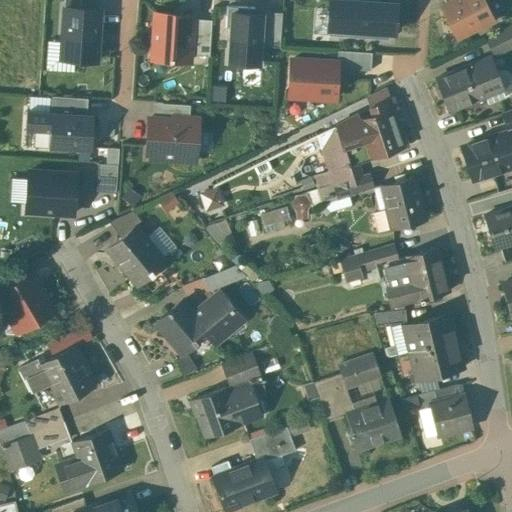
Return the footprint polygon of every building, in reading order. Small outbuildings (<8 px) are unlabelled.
[(396,3),(346,0),(330,0),(329,28),(346,29),(345,36),(389,39),(389,32),(394,32),(396,3)] [(483,0),(453,0),(441,6),(456,37),(493,19),(483,0)] [(227,5),(225,27),(231,27),(229,61),(259,63),(260,45),(262,13),(254,13),(254,10),(254,7),(227,5)] [(100,9),(64,6),(61,57),(97,59),(100,9)] [(262,13),(260,45),(279,46),(282,11),(280,11),(280,12),(280,14),(262,13)] [(189,15),(174,14),(156,13),(153,58),(169,59),(172,59),(189,60),(189,54),(191,18),(192,15),(189,15)] [(191,18),(189,54),(209,55),(211,19),(191,18)] [(511,26),(487,39),(494,54),(511,45),(511,26)] [(336,76),(341,77),(345,73),(346,68),(371,70),(372,52),(338,50),(337,62),(336,76)] [(337,62),(291,58),(289,95),(335,98),(336,76),(337,62)] [(472,63),(435,78),(448,110),(485,95),(501,88),(491,61),(474,68),(472,63)] [(501,88),(485,95),(488,103),(504,96),(501,88)] [(51,111),(77,113),(78,97),(52,95),(51,111)] [(372,114),(358,119),(356,114),(335,124),(348,163),(348,165),(358,162),(402,147),(405,142),(402,132),(397,129),(391,113),(394,109),(390,97),(369,107),(372,114)] [(174,117),(175,103),(154,102),(153,118),(173,119),(173,117),(174,117)] [(175,103),(174,117),(189,118),(190,104),(175,103)] [(511,108),(502,111),(509,129),(509,130),(511,128),(511,108)] [(51,111),(47,111),(45,131),(50,131),(49,147),(91,150),(94,114),(77,113),(51,111)] [(153,118),(149,117),(147,154),(150,154),(150,158),(195,160),(198,119),(189,118),(174,117),(173,117),(173,119),(153,118)] [(497,134),(461,146),(472,178),(510,166),(505,151),(511,148),(511,128),(509,130),(509,129),(496,133),(497,134)] [(341,142),(322,148),(329,169),(348,163),(341,142)] [(117,164),(98,163),(98,162),(96,190),(116,191),(115,191),(117,164)] [(329,169),(314,175),(318,188),(362,174),(358,162),(348,165),(348,163),(329,169)] [(75,173),(29,170),(27,210),(73,213),(75,173)] [(318,188),(322,202),(373,186),(369,172),(362,174),(318,188)] [(381,184),(387,208),(391,226),(392,228),(425,219),(414,176),(381,184)] [(201,193),(206,208),(218,204),(220,200),(218,191),(213,189),(201,193)] [(511,205),(484,214),(494,247),(511,241),(511,205)] [(278,209),(261,214),(266,230),(283,225),(278,209)] [(114,218),(109,220),(120,236),(135,224),(140,220),(132,210),(114,218)] [(222,219),(202,226),(219,245),(234,239),(222,219)] [(135,224),(120,236),(107,247),(117,259),(137,284),(153,271),(152,270),(165,259),(135,224)] [(393,243),(354,254),(359,269),(360,269),(380,263),(397,258),(397,257),(393,243)] [(385,286),(390,305),(419,297),(420,300),(423,299),(422,297),(447,290),(437,247),(403,255),(409,280),(385,286)] [(359,269),(354,254),(339,259),(345,279),(362,275),(360,269),(359,269)] [(397,258),(380,263),(385,286),(409,280),(403,255),(397,257),(397,258)] [(33,271),(14,283),(13,281),(0,289),(0,294),(12,316),(13,315),(21,328),(16,331),(17,332),(54,310),(39,285),(37,286),(30,275),(34,272),(33,271)] [(511,279),(501,282),(510,316),(511,315),(511,279)] [(219,290),(193,312),(205,327),(203,329),(214,341),(242,318),(219,290)] [(182,299),(155,321),(165,334),(166,333),(181,351),(196,340),(194,337),(203,329),(205,327),(193,312),(182,299)] [(404,308),(374,311),(376,324),(406,320),(404,308)] [(279,312),(270,317),(266,334),(268,342),(289,333),(279,312)] [(449,313),(403,325),(409,350),(455,339),(449,313)] [(295,335),(256,349),(264,372),(279,366),(274,354),(298,345),(295,335)] [(455,339),(409,350),(416,378),(462,366),(455,339)] [(73,345),(44,359),(40,362),(49,381),(60,403),(93,385),(73,345)] [(250,350),(221,361),(230,385),(259,374),(250,350)] [(372,352),(337,363),(345,386),(379,375),(372,352)] [(40,362),(44,359),(42,355),(19,366),(29,391),(49,381),(40,362)] [(333,374),(312,381),(319,402),(340,395),(333,374)] [(458,382),(433,389),(436,400),(460,394),(458,382)] [(249,383),(226,391),(237,421),(260,413),(249,383)] [(224,386),(190,398),(196,415),(198,414),(205,435),(238,423),(237,421),(226,391),(224,386)] [(436,400),(428,402),(437,435),(471,426),(463,393),(460,394),(436,400)] [(388,399),(344,414),(355,448),(399,433),(388,399)] [(59,407),(25,419),(30,432),(63,420),(59,407)] [(63,420),(30,432),(36,447),(69,435),(63,420)] [(295,449),(286,425),(248,438),(253,452),(277,443),(281,454),(295,449)] [(107,428),(70,441),(71,442),(75,441),(82,462),(80,463),(86,481),(121,469),(107,428)] [(257,459),(230,469),(227,459),(210,465),(214,475),(213,475),(225,509),(269,493),(268,492),(275,490),(274,488),(268,490),(257,461),(263,458),(263,457),(257,459)] [(18,476),(36,469),(33,460),(15,466),(18,476)] [(80,463),(62,469),(68,487),(86,481),(80,463)] [(136,511),(129,492),(91,505),(92,508),(92,509),(93,511),(136,511)] [(82,496),(49,507),(51,511),(83,511),(92,509),(92,508),(87,510),(82,496)] [(17,511),(14,499),(0,502),(0,511),(17,511)]
